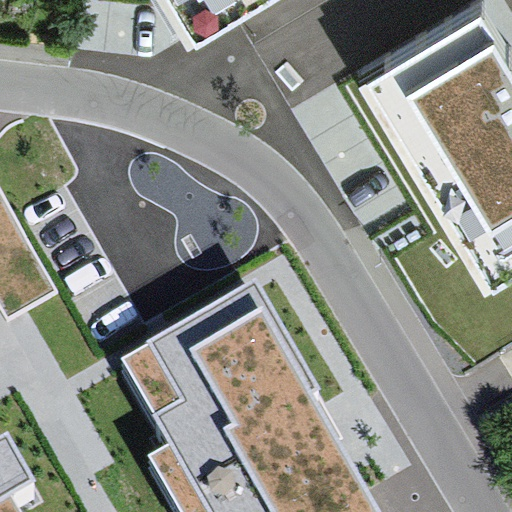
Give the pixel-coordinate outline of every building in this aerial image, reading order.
[(221,0),(168,0),(181,23),(221,0)] [(511,275),(511,32),(493,0),(468,0),(354,67),(486,291),(511,275)] [(0,301),(10,318),(57,291),(0,188),(0,301)] [(359,511),(371,506),(239,282),(106,360),(195,511),(359,511)] [(0,511),(18,511),(39,500),(5,436),(0,439),(0,511)]
